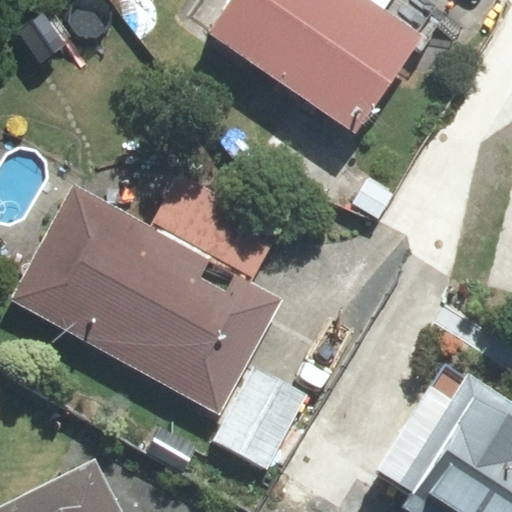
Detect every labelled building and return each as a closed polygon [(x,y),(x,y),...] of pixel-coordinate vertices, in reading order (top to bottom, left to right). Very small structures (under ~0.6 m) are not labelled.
[(219,0),(200,30),(351,132),(419,33),(378,6),(382,0),(219,0)] [(278,293),(248,277),(271,234),(172,181),(152,219),(71,175),(7,293),(217,406),(278,293)] [(307,389),(255,361),(214,434),(266,463),(307,389)] [(511,511),(511,399),(463,368),(446,394),(425,381),(368,470),(434,511),(511,511)] [(200,511),(92,468),(83,467),(0,505),(0,511),(200,511)]
